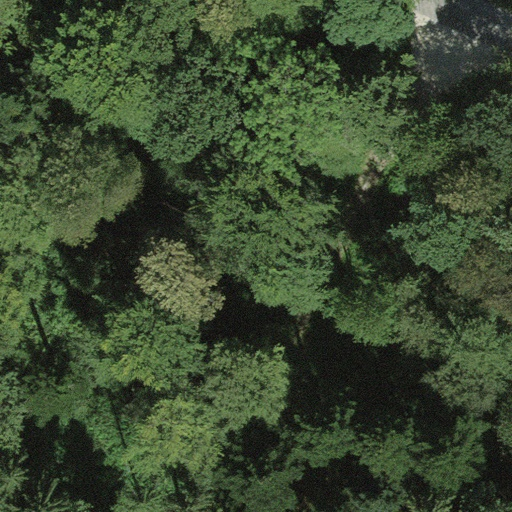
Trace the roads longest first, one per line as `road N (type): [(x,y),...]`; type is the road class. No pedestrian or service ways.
road 1 (track): [(217,511),(333,229),(457,0)]
road 2 (track): [(433,54),(291,31),(0,19)]
